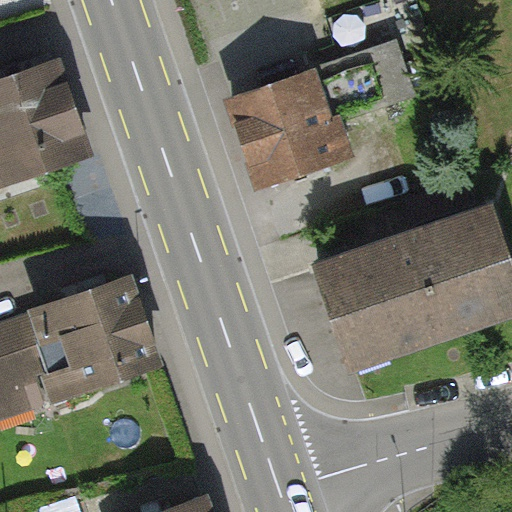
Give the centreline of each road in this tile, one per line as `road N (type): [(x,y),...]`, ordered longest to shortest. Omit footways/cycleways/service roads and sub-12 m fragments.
road 1 (secondary): [(281,493),(113,0)]
road 2 (residential): [(281,493),(511,426)]
